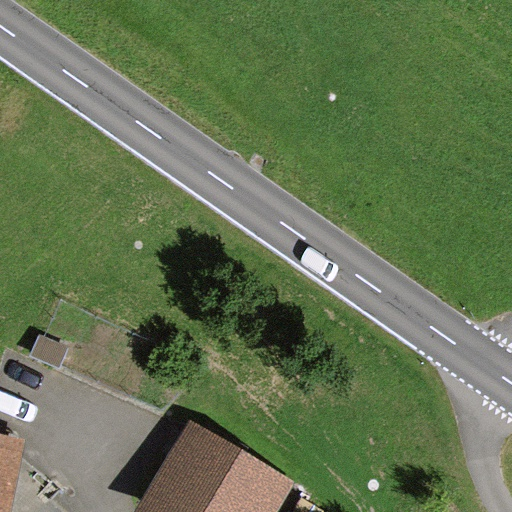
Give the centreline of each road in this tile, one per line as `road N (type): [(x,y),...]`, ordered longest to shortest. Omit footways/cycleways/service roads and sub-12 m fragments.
road 1 (tertiary): [(0,24),(511,380)]
road 2 (unknown): [(508,378),(229,511)]
